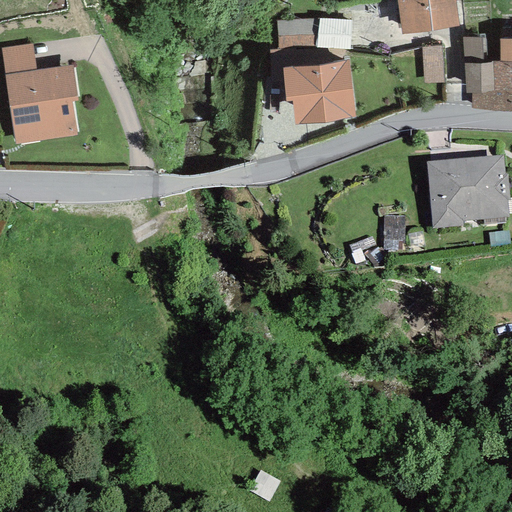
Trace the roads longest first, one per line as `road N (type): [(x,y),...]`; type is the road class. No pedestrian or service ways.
road 1 (unclassified): [(137,187),(160,306),(198,383),(307,474),(369,511)]
road 2 (residential): [(137,187),(268,173),(433,117),(511,122)]
road 3 (residential): [(0,184),(137,187)]
